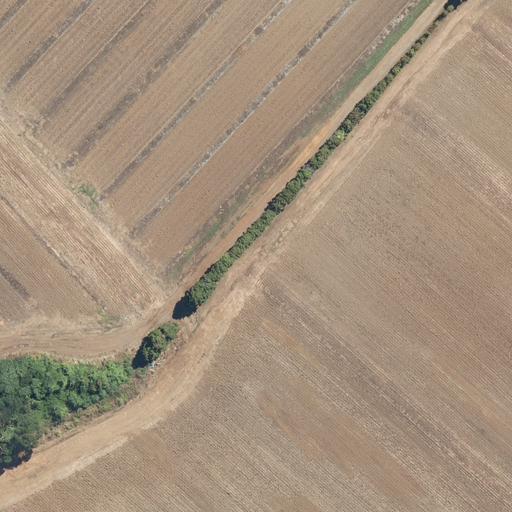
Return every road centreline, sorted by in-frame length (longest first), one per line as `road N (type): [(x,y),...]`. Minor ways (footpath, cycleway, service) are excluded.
road 1 (track): [(440,0),(162,320),(118,342),(57,340),(0,353)]
road 2 (track): [(184,293),(180,346),(147,405),(89,445),(0,481)]
